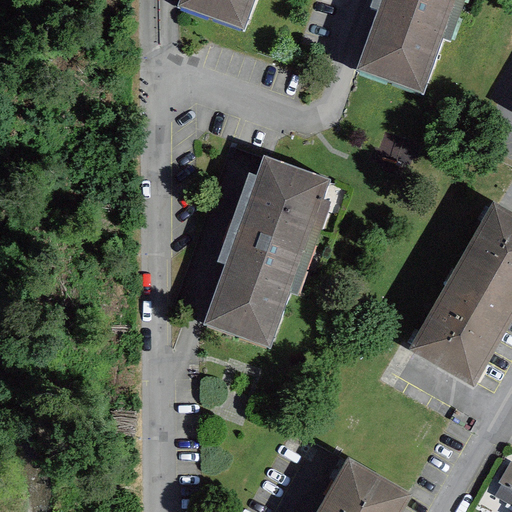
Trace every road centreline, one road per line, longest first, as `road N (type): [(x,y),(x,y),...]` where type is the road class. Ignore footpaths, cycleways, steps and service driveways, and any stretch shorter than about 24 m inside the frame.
road 1 (residential): [(160,511),(152,0)]
road 2 (residential): [(451,511),(511,408)]
